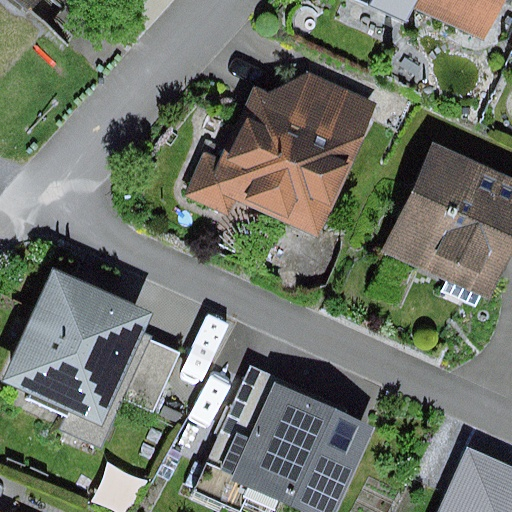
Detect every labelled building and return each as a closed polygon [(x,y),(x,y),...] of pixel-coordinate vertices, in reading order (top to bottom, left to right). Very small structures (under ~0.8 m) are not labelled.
[(31,10),(19,0),(0,0),(0,81),(49,27),(31,10)] [(19,0),(31,10),(40,0),(19,0)] [(354,0),(407,23),(414,7),(483,38),(499,0),(354,0)] [(306,73),(270,94),(255,87),(222,163),(201,154),(183,197),(227,216),(238,201),(319,237),(378,105),(306,73)] [(511,169),(435,135),(385,248),(487,294),(511,240),(511,169)] [(152,313),(54,269),(3,383),(102,426),(152,313)] [(150,342),(125,399),(152,411),(177,354),(150,342)] [(232,481),(274,387),(278,380),(249,367),(193,492),(221,505),(232,481)] [(339,511),(375,431),(274,387),(232,481),(301,511),(339,511)] [(511,511),(511,468),(468,449),(439,511),(511,511)]
